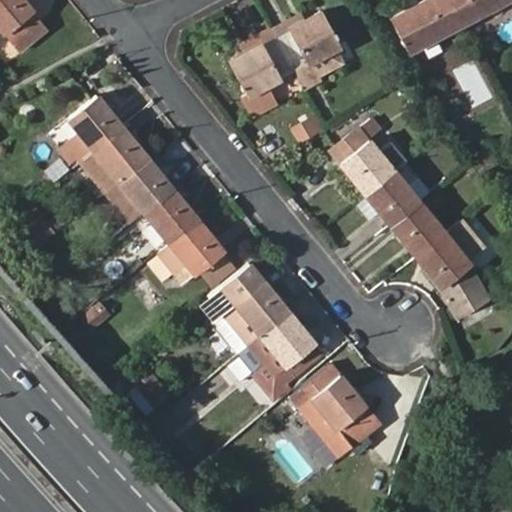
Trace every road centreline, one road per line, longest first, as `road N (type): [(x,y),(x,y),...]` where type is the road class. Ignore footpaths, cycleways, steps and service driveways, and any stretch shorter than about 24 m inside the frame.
road 1 (residential): [(133,33),(353,310),(394,327)]
road 2 (motorway): [(120,511),(0,375)]
